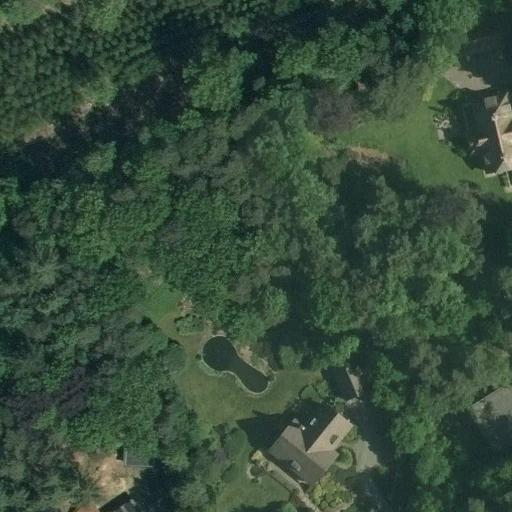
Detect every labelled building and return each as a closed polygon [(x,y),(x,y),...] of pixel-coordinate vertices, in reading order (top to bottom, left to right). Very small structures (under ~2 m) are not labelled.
[(510,46),(504,22),(504,23),(502,16),(459,26),(466,56),(510,46)] [(477,132),(470,133),(475,155),(481,154),(486,177),(511,171),(511,99),(510,91),(470,99),(477,132)] [(367,390),(351,353),(330,362),(346,399),(367,390)] [(493,447),(506,438),(501,430),(511,423),(511,380),(481,401),(489,413),(476,421),(493,447)] [(303,428),(294,421),(269,453),(284,465),(286,462),(312,483),(336,454),(328,448),(337,437),(339,438),(350,424),(323,403),(303,428)]
